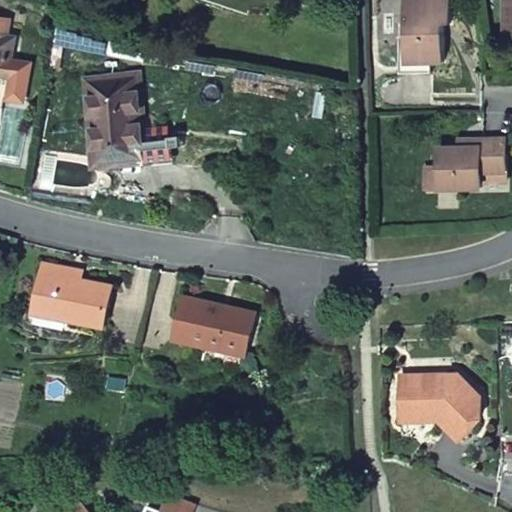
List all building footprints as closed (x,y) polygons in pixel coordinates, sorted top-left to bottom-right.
[(403,0),(405,38),(406,63),(431,62),(444,61),(444,24),(451,24),(450,0),(403,0)] [(0,35),(8,37),(11,22),(0,20),(0,35)] [(0,74),(2,75),(8,37),(0,35),(0,74)] [(15,38),(8,37),(2,75),(9,76),(15,38)] [(406,63),(405,38),(399,38),(400,74),(431,74),(431,62),(406,63)] [(96,165),(145,160),(136,78),(88,83),(96,165)] [(481,147),(462,147),(441,147),(441,166),(426,166),(427,189),(484,187),(484,181),(484,172),(507,171),(506,138),(481,139),(481,147)] [(461,140),(462,147),(481,147),(481,139),(461,140)] [(484,172),(484,181),(508,181),(507,171),(484,172)] [(111,286),(42,273),(34,309),(67,315),(66,321),(103,328),(111,286)] [(219,306),(184,298),(175,340),(246,356),(255,319),(219,310),(219,306)] [(440,415),(441,421),(460,440),(480,420),(479,397),(456,375),(400,378),(402,423),(431,422),(430,415),(440,415)] [(87,511),(75,496),(53,511),(87,511)]
